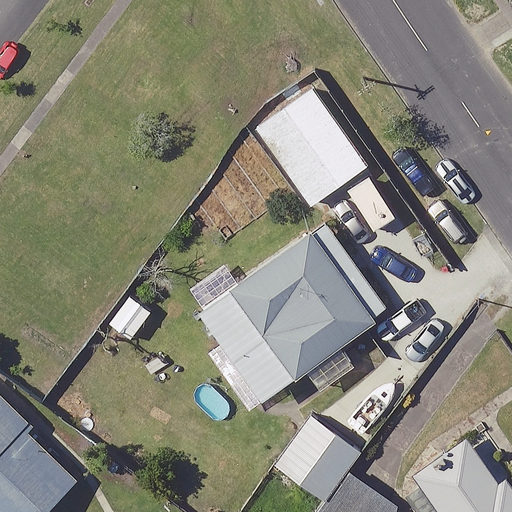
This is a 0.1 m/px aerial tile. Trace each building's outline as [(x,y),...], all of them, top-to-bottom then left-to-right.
[(370,164),(313,84),(256,124),(313,204),(370,164)] [(91,172),(59,149),(0,232),(0,292),(38,319),(56,293),(95,321),(144,251),(71,200),(91,172)] [(376,315),(310,224),(230,282),(296,373),(376,315)] [(153,309),(130,292),(109,321),(132,338),(153,309)] [(0,511),(44,511),(81,476),(34,428),(38,425),(0,387),(0,511)] [(364,447),(313,409),(276,459),(326,497),(364,447)] [(501,477),(468,432),(416,469),(447,511),(511,511),(511,480),(507,473),(501,477)]
